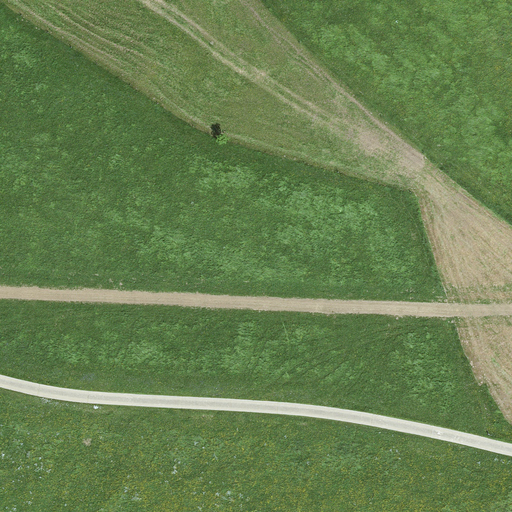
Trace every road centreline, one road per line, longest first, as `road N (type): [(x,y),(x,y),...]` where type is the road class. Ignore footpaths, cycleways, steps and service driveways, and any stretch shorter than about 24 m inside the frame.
road 1 (unclassified): [(0,380),(120,398),(319,410),(511,449)]
road 2 (track): [(0,291),(511,309)]
